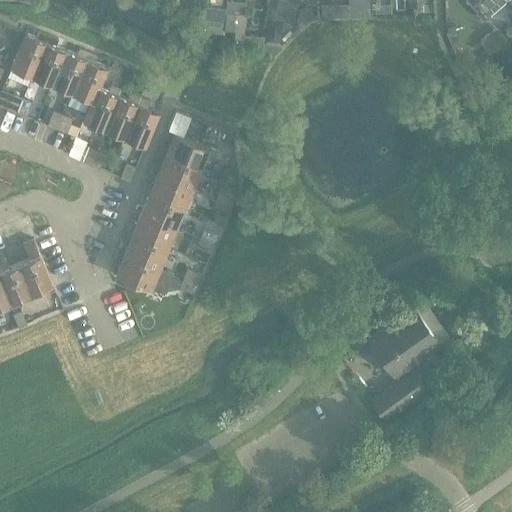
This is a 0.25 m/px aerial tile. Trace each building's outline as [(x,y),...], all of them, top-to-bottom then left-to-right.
[(505,0),(466,0),(483,19),(505,0)] [(349,4),(334,5),(335,18),(349,18),(349,4)] [(202,31),(202,32),(223,34),(223,30),(225,13),(226,9),(205,7),(202,31)] [(311,8),(298,8),(299,19),(312,19),(312,15),(311,8)] [(225,13),(223,30),(244,32),(245,15),(225,13)] [(4,25),(0,34),(15,40),(19,30),(4,25)] [(496,27),(479,42),(484,47),(490,54),(506,38),(501,32),(496,27)] [(31,76),(48,35),(38,31),(35,37),(25,33),(10,67),(31,76)] [(243,38),(242,47),(245,48),(263,50),(264,40),(264,36),(243,34),(243,38)] [(48,35),(31,76),(51,84),(65,50),(55,46),(58,39),(48,35)] [(263,50),(262,53),(276,55),(283,46),(278,42),(264,40),(263,50)] [(71,92),(88,51),(78,47),(75,54),(65,50),(51,84),(71,92)] [(71,92),(90,100),(91,100),(97,86),(98,87),(106,67),(95,62),(98,55),(88,51),(71,92)] [(91,100),(90,100),(82,120),(103,129),(117,95),(118,95),(121,88),(111,84),(108,91),(98,87),(97,86),(91,100)] [(103,129),(123,137),(140,96),(130,92),(127,99),(118,95),(117,95),(103,129)] [(17,112),(23,98),(13,94),(7,108),(17,112)] [(140,96),(123,137),(144,146),(158,111),(147,107),(150,100),(140,96)] [(23,98),(17,112),(26,116),(32,101),(23,98)] [(57,128),(63,114),(53,110),(47,124),(57,128)] [(63,114),(57,128),(66,132),(72,118),(63,114)] [(209,124),(205,133),(219,139),(223,130),(209,124)] [(159,151),(200,168),(208,148),(174,134),(170,144),(163,141),(159,151)] [(85,145),(79,159),(89,163),(95,149),(85,145)] [(95,149),(89,163),(98,167),(104,153),(95,149)] [(200,168),(159,151),(155,161),(161,164),(157,173),(191,188),(200,168)] [(126,162),(120,177),(129,181),(135,166),(126,162)] [(143,190),(183,207),(191,188),(157,173),(153,184),(146,181),(143,190)] [(216,198),(230,204),(234,194),(220,188),(216,198)] [(183,207),(143,190),(138,201),(145,203),(140,214),(174,228),(183,207)] [(230,204),(216,198),(212,207),(226,212),(230,204)] [(126,230),(167,247),(174,228),(140,214),(136,224),(129,222),(126,230)] [(199,238),(213,244),(217,234),(203,228),(199,238)] [(124,252),(124,253),(158,267),(167,247),(126,230),(121,241),(128,243),(124,252)] [(22,266),(34,297),(54,290),(33,238),(22,243),(31,263),(22,266)] [(213,244),(199,238),(196,247),(210,253),(213,244)] [(124,253),(124,252),(118,249),(113,259),(120,262),(115,274),(150,288),(158,267),(124,253)] [(34,297),(22,266),(10,271),(1,251),(0,252),(0,269),(15,305),(34,297)] [(183,277),(198,283),(202,274),(187,267),(183,277)] [(0,311),(15,305),(0,269),(0,311)] [(198,283),(183,277),(179,286),(194,293),(198,283)] [(438,343),(412,306),(367,337),(397,380),(370,399),(383,417),(437,379),(421,355),(438,343)] [(18,326),(26,323),(20,309),(12,313),(18,326)] [(431,349),(421,355),(437,379),(447,372),(431,349)]
